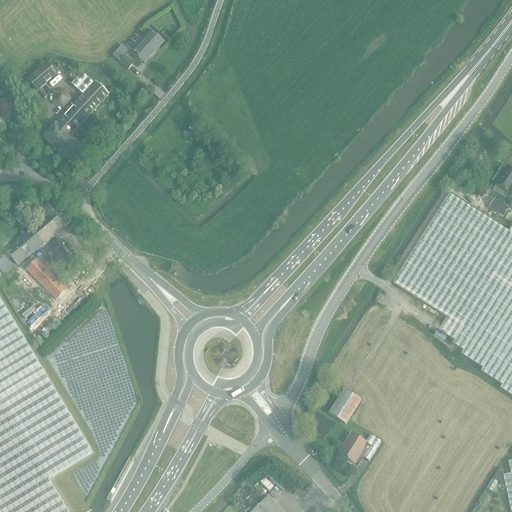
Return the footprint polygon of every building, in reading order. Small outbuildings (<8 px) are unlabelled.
[(152,55),(163,43),(150,31),(131,52),(144,64),(144,63),(144,62),(151,54),(152,55)] [(128,70),(133,65),(123,56),(119,62),(128,70)] [(36,92),(55,76),(46,64),(27,81),(36,92)] [(70,137),(74,132),(107,96),(94,84),(94,85),(82,73),(71,85),(83,96),(61,119),(57,124),(57,123),(43,138),(71,165),(84,150),(70,137)] [(54,93),(53,103),(64,108),(71,99),(65,89),(54,93)] [(511,188),(511,170),(507,167),(495,185),(496,186),(493,190),(505,197),(508,193),(508,194),(511,188)] [(503,216),(508,209),(494,201),(490,208),(503,216)] [(23,235),(4,252),(18,266),(29,257),(68,223),(51,203),(39,213),(43,218),(25,234),(24,233),(22,234),(23,234),(23,235)] [(16,221),(23,214),(17,207),(9,214),(16,221)] [(32,260),(24,267),(54,296),(61,287),(32,260)] [(24,273),(23,274),(39,291),(43,287),(35,279),(27,270),(24,273)] [(0,511),(69,511),(49,477),(90,452),(0,301),(0,511)] [(437,331),(434,335),(444,342),(447,338),(437,331)] [(345,425),(361,401),(344,390),(328,414),(345,425)] [(353,464),(365,444),(351,435),(344,446),(345,446),(340,455),(353,464)] [(370,435),(365,443),(371,447),(364,459),(369,461),(381,442),(370,435)] [(497,469),(491,478),(501,485),(497,469)] [(486,489),(492,492),(497,483),(492,479),(486,489)] [(282,511),(268,497),(252,511),(282,511)]
